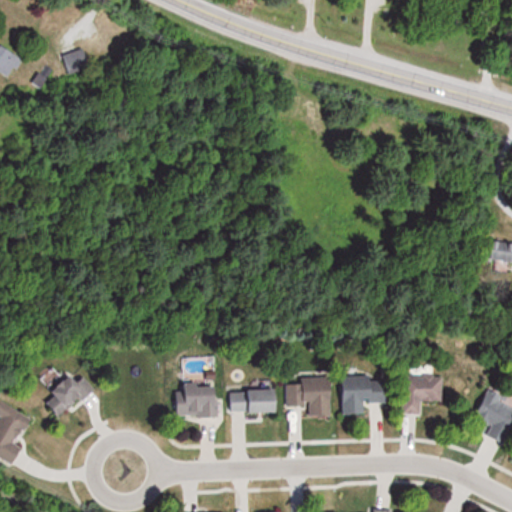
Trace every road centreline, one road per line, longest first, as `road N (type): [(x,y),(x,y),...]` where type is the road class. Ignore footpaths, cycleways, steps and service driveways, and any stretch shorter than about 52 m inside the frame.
road 1 (residential): [(511,498),(423,462),(155,468)]
road 2 (tertiary): [(180,0),(278,41),(511,110)]
road 3 (residential): [(155,468),(147,446),(125,435),(103,443),(92,465),(101,488),(122,498),(145,490),(155,468)]
